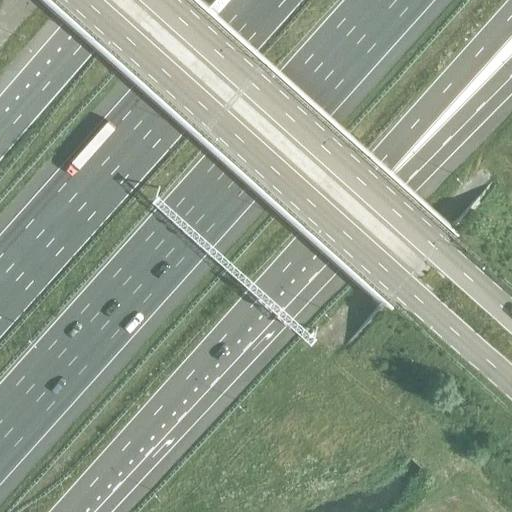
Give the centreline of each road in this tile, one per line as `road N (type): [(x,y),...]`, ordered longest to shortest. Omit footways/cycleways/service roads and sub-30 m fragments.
road 1 (motorway): [(0,440),(394,0)]
road 2 (motorway): [(88,0),(511,381)]
road 3 (motorway): [(511,314),(163,0)]
road 4 (motorway): [(65,511),(317,228)]
road 5 (motorway): [(255,0),(0,279)]
road 6 (motorway): [(317,228),(511,11)]
road 7 (motorway): [(317,228),(511,72)]
road 8 (motorway): [(122,0),(0,137)]
